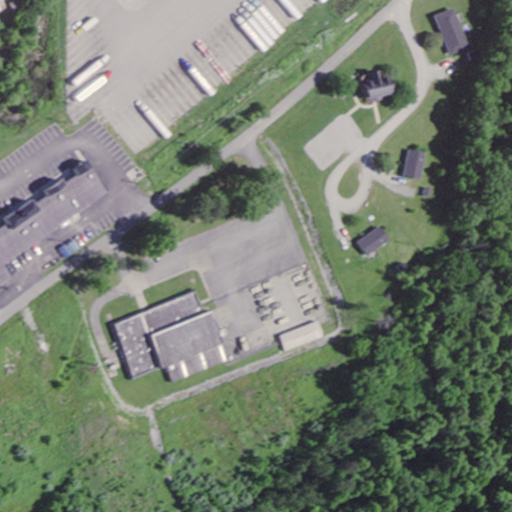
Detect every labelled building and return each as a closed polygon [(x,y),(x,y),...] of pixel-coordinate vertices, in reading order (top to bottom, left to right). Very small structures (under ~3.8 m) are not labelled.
[(259,13),(282,38),(293,28),(270,3),(259,13)] [(437,15),(448,56),(468,50),(457,10),(437,15)] [(368,102),(394,97),(390,78),(382,80),(380,72),(368,74),(370,82),(364,83),(368,102)] [(427,154),(410,151),(404,177),(421,181),(427,154)] [(0,277),(113,200),(87,162),(73,172),(76,177),(65,184),(62,180),(42,193),(46,198),(35,205),(32,200),(0,221),(0,224),(1,225),(0,225),(0,277)] [(391,242),(381,228),(359,242),(368,257),(391,242)] [(117,323),(136,381),(173,368),(178,382),(232,364),(214,312),(205,315),(198,295),(117,323)] [(327,338),(321,322),(284,337),(290,353),(327,338)]
